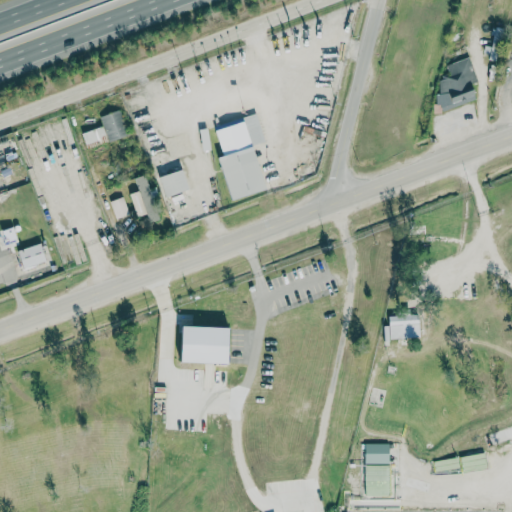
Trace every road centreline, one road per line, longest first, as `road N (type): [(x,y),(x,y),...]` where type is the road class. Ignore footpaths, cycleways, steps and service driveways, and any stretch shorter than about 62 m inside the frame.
road 1 (tertiary): [(0,333),(511,139)]
road 2 (primary): [(0,126),(328,0)]
road 3 (residential): [(348,200),(392,0)]
road 4 (motorway): [(0,67),(176,0)]
